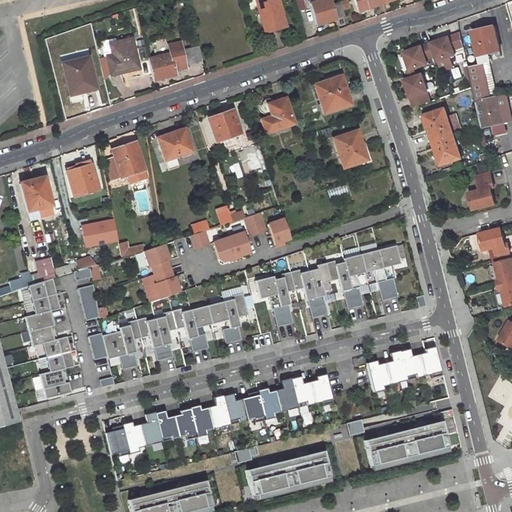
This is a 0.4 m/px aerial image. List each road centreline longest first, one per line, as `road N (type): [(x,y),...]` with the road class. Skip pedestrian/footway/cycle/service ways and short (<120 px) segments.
road 1 (residential): [(447,317),(52,416),(35,438),(44,484),(35,511)]
road 2 (unclassified): [(0,161),(364,33)]
road 3 (residential): [(364,33),(426,234)]
road 4 (residential): [(447,317),(492,492)]
